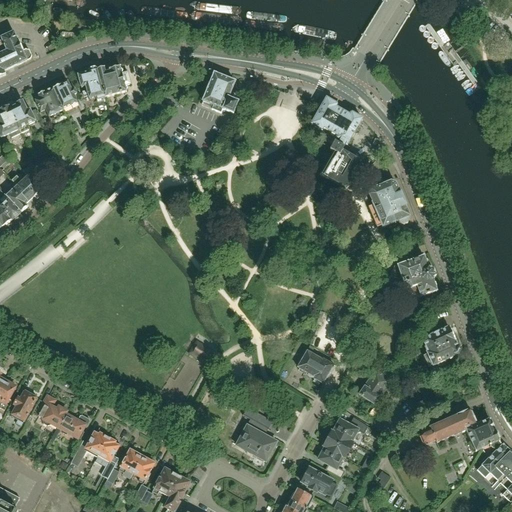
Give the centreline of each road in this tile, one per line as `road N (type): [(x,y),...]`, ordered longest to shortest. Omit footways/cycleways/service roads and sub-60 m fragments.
road 1 (secondary): [(511,430),(398,144),(345,89)]
road 2 (residential): [(171,52),(162,80),(51,199),(0,238)]
road 3 (residential): [(217,465),(0,344)]
road 4 (secondary): [(345,89),(283,68),(171,52)]
road 5 (residential): [(270,494),(345,351)]
road 6 (secondary): [(0,90),(89,51),(133,47)]
